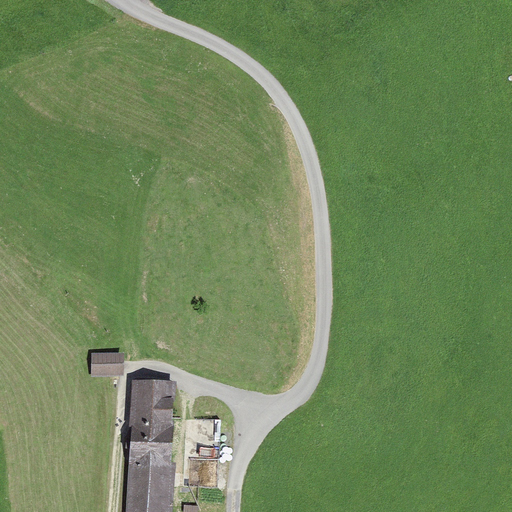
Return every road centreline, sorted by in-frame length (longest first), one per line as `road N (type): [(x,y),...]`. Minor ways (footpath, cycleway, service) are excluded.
road 1 (track): [(122,0),(221,44),(277,90),(319,193),(326,254),(320,361),(311,382),(248,446),(240,511)]
road 2 (track): [(270,418),(216,390),(140,371),(125,388),(117,511)]
